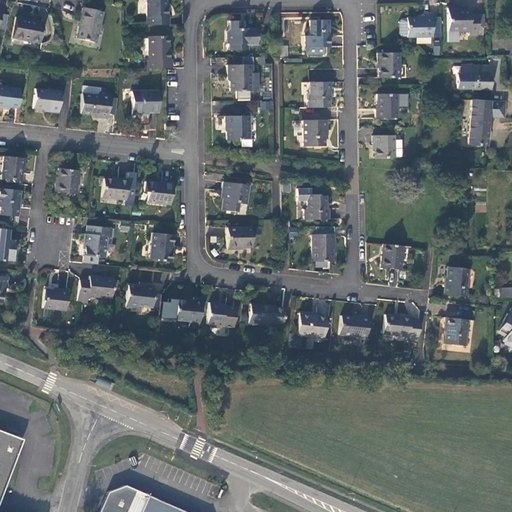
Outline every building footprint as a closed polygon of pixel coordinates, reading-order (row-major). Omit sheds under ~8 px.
[(147,0),(148,26),(168,25),(168,17),(167,8),(166,9),(165,0),(147,0)] [(95,44),(102,13),(82,8),(75,39),(95,44)] [(477,36),(477,28),(477,15),(469,15),(468,11),(456,11),(456,9),(447,9),(447,32),(468,32),(468,36),(477,36)] [(8,14),(1,13),(0,16),(0,30),(5,32),(8,14)] [(432,37),(431,15),(423,15),(423,18),(406,19),(406,21),(407,37),(407,38),(432,37)] [(39,44),(43,23),(16,18),(12,39),(39,44)] [(305,48),(307,48),(323,48),(329,47),(329,36),(328,36),(328,21),(309,21),(309,36),(304,36),(305,48)] [(407,37),(406,21),(400,21),(398,23),(399,36),(401,38),(407,37)] [(256,46),(256,29),(246,29),(246,31),(241,30),(241,22),(229,23),(229,29),(226,32),(226,45),(236,45),(237,51),(247,50),(247,46),(256,46)] [(147,68),(164,68),(172,68),(171,60),(169,60),(169,52),(168,51),(167,37),(149,38),(149,61),(147,61),(147,68)] [(398,78),(397,54),(377,54),(377,63),(378,63),(378,79),(398,78)] [(229,80),(230,91),(249,91),(249,78),(252,75),(252,74),(252,65),(227,65),(227,78),(229,80)] [(490,67),(474,66),(473,75),(473,90),(490,90),(490,67)] [(249,78),(249,91),(258,91),(257,74),(252,74),(252,75),(249,78)] [(473,90),(473,75),(463,75),(463,90),(473,90)] [(307,108),(329,108),(329,93),(332,93),(332,83),(309,83),(309,93),(306,95),(307,108)] [(19,90),(0,87),(0,108),(3,109),(3,107),(17,109),(19,90)] [(83,87),(82,95),(96,96),(99,92),(100,92),(100,88),(83,87)] [(60,92),(35,90),(33,109),(49,110),(49,112),(57,113),(60,92)] [(82,95),(80,114),(99,116),(99,118),(107,119),(107,114),(109,98),(110,93),(100,92),(99,92),(96,96),(82,95)] [(157,92),(131,92),(132,116),(141,115),(141,113),(157,112),(157,92)] [(396,119),(395,95),(376,95),(376,110),(374,111),(375,119),(396,119)] [(116,99),(109,98),(107,114),(115,115),(116,99)] [(468,145),(486,146),(487,130),(488,117),(492,117),(503,118),(503,103),(470,101),(468,145)] [(248,140),(248,117),(225,117),(225,127),(226,127),(227,140),(248,140)] [(326,121),(302,121),(302,147),(324,147),(324,139),(326,137),(326,121)] [(393,159),(393,136),(372,136),(372,145),(373,144),(373,159),(393,159)] [(24,159),(3,157),(1,180),(9,181),(12,183),(20,184),(21,173),(22,168),(23,168),(24,159)] [(75,195),(77,172),(58,170),(57,184),(55,184),(54,192),(75,195)] [(125,200),(127,181),(117,180),(117,181),(103,179),(101,198),(125,200)] [(168,205),(171,185),(161,183),(161,184),(145,182),(144,193),(147,193),(146,203),(168,205)] [(247,186),(223,183),(222,192),(224,192),(222,210),(236,213),(237,204),(245,205),(247,186)] [(18,213),(20,192),(0,189),(0,215),(17,218),(18,213)] [(304,221),(328,220),(328,209),(326,209),(325,197),(317,197),(317,195),(306,196),(306,210),(304,210),(304,221)] [(112,229),(87,227),(84,257),(104,258),(107,238),(111,238),(112,229)] [(251,228),(226,228),(227,249),(236,249),(236,248),(251,248),(251,228)] [(8,240),(9,230),(0,229),(0,261),(12,262),(13,251),(15,241),(8,240)] [(170,253),(172,236),(152,234),(149,260),(159,260),(159,262),(170,263),(171,253),(170,253)] [(333,253),(332,235),(314,235),(311,235),(312,262),(334,261),(334,253),(333,253)] [(402,247),(382,245),(380,268),(400,271),(402,247)] [(447,267),(445,296),(467,297),(468,288),(466,288),(467,270),(447,267)] [(79,281),(76,303),(87,304),(88,296),(110,299),(113,280),(89,277),(88,282),(79,281)] [(160,302),(161,295),(153,295),(153,287),(142,286),(142,288),(128,286),(125,308),(138,310),(138,306),(159,308),(160,302)] [(499,299),(511,298),(511,289),(499,289),(499,299)] [(65,311),(67,291),(58,290),(57,292),(44,291),(43,309),(65,311)] [(198,329),(201,300),(193,299),(192,302),(167,299),(167,303),(160,302),(159,308),(158,319),(189,322),(189,329),(198,329)] [(232,328),(234,308),(219,307),(219,305),(209,303),(206,325),(209,325),(211,328),(219,329),(221,327),(232,328)] [(248,325),(281,328),(283,310),(268,308),(268,307),(252,305),(251,313),(249,313),(248,325)] [(511,310),(509,315),(508,314),(499,332),(506,336),(504,340),(506,342),(505,344),(511,348),(511,310)] [(310,315),(298,314),(296,335),(291,335),(290,348),(305,350),(306,337),(323,339),(325,318),(310,316),(310,315)] [(417,342),(419,320),(409,319),(410,317),(384,315),(383,334),(406,336),(407,340),(417,342)] [(365,340),(367,318),(360,317),(360,319),(340,317),(338,335),(358,337),(358,339),(365,340)] [(464,347),(467,321),(444,318),(443,328),(445,328),(443,344),(464,347)] [(110,383),(98,377),(95,383),(107,389),(110,383)] [(0,432),(0,495),(18,447),(14,438),(0,432)] [(139,511),(147,496),(123,486),(106,493),(97,511),(139,511)] [(183,511),(147,496),(139,511),(183,511)]
